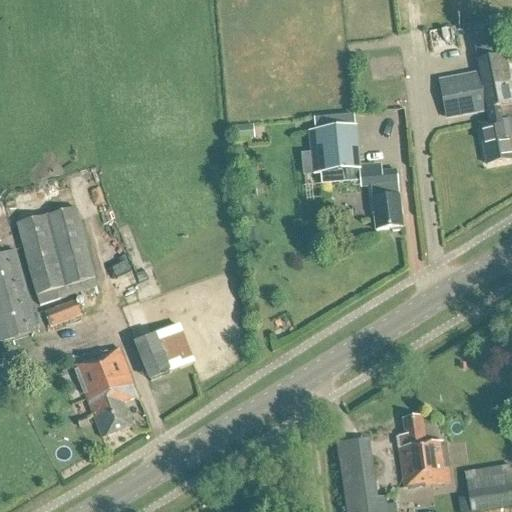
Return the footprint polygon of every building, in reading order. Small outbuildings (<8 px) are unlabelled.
[(479,78),(439,86),(446,119),(486,111),(488,125),(478,126),(486,167),(511,162),(511,153),(509,140),(511,139),(511,119),(510,120),(508,109),(511,107),(511,94),(505,58),(499,31),(472,37),(477,63),(476,63),(479,78)] [(353,118),(316,121),(317,134),(322,187),(361,183),(357,131),(355,117),(353,118)] [(252,128),(235,129),(236,142),(253,140),(252,128)] [(403,229),(400,186),(398,174),(368,177),(369,190),(370,189),(371,201),(370,201),(372,217),(375,217),(376,232),(403,229)] [(78,211),(17,227),(37,299),(40,309),(98,291),(95,281),(96,281),(78,211)] [(0,344),(40,334),(17,252),(0,256),(0,344)] [(147,274),(136,278),(141,288),(151,284),(147,274)] [(75,303),(48,314),(44,315),(51,330),(82,318),(75,303)] [(180,327),(135,346),(134,346),(149,385),(196,365),(180,327)] [(124,406),(139,400),(120,351),(75,368),(103,441),(133,430),(124,406)] [(81,432),(92,428),(87,419),(78,423),(81,432)] [(400,451),(399,451),(405,491),(449,485),(443,445),(426,447),(422,420),(403,423),(405,438),(398,439),(400,451)] [(387,511),(386,499),(379,500),(371,441),(339,446),(347,511),(387,511)] [(511,468),(507,469),(467,475),(468,483),(469,490),(471,511),(493,511),(511,509),(511,468)]
